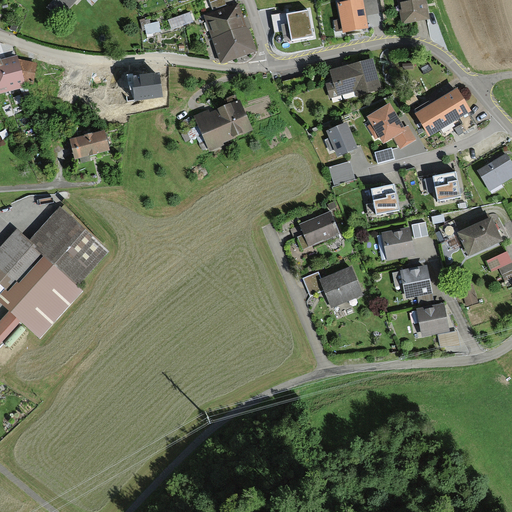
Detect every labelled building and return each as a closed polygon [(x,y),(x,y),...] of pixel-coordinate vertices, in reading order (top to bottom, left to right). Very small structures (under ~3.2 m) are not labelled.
[(75,0),(53,0),(54,0),(65,11),(75,0)] [(226,5),(224,0),(209,0),(213,10),(226,5)] [(377,0),(349,0),(337,3),(343,33),(369,27),(367,16),(380,13),(377,0)] [(430,19),(426,0),(397,0),(401,24),(430,19)] [(238,3),(204,15),(221,63),(255,51),(238,3)] [(309,10),(287,14),(287,11),(271,14),(275,34),(283,32),(285,41),(313,36),(309,10)] [(161,31),(159,21),(151,23),(150,19),(145,20),(145,19),(140,20),(142,31),(145,30),(146,35),(161,31)] [(0,93),(26,87),(25,82),(33,83),(38,63),(18,58),(16,55),(0,59),(0,93)] [(381,88),(373,59),(331,70),(334,82),(328,84),(331,97),(356,90),(358,95),(381,88)] [(159,72),(132,75),(136,101),(163,97),(159,72)] [(471,110),(457,88),(416,113),(430,136),(460,118),(463,123),(455,128),(459,134),(475,125),(467,112),(471,110)] [(253,129),(239,99),(209,113),(208,110),(194,117),(210,152),(225,145),(224,143),(253,129)] [(390,103),(367,117),(370,124),(367,125),(375,138),(379,136),(383,143),(393,137),(400,149),(416,139),(408,126),(405,128),(390,103)] [(356,147),(345,123),(326,131),(329,138),(325,140),(330,151),(335,149),(338,155),(356,147)] [(105,129),(69,139),(75,159),(80,158),(81,163),(91,161),(89,156),(111,150),(105,129)] [(391,149),(375,153),(378,163),(394,159),(391,149)] [(489,191),(511,176),(511,163),(507,154),(478,171),(489,191)] [(350,162),(330,168),(335,185),(355,179),(350,162)] [(457,171),(432,176),(437,200),(462,195),(457,171)] [(371,189),(374,203),(366,205),(369,215),(400,208),(394,184),(371,189)] [(107,251),(61,209),(30,242),(15,229),(0,245),(0,285),(4,290),(0,294),(0,303),(9,312),(20,322),(39,340),(84,290),(77,283),(107,251)] [(340,234),(330,211),(299,224),(304,235),(298,237),(304,249),(340,234)] [(492,217),(459,232),(470,256),(503,240),(492,217)] [(459,232),(453,221),(439,229),(445,239),(459,232)] [(428,236),(425,222),(412,225),(415,238),(428,236)] [(415,255),(409,227),(382,233),(388,261),(415,255)] [(511,262),(507,252),(486,262),(491,272),(499,268),(505,281),(511,277),(511,262)] [(363,294),(352,266),(321,278),(318,279),(323,290),(330,308),(363,294)] [(435,301),(428,266),(401,271),(406,299),(418,296),(420,305),(435,301)] [(318,279),(321,278),(318,272),(303,279),(311,296),(323,290),(318,279)] [(480,303),(473,284),(460,288),(467,308),(480,303)] [(443,304),(417,309),(423,337),(449,331),(443,304)] [(9,312),(0,321),(0,343),(20,322),(9,312)] [(460,346),(456,331),(438,335),(441,350),(460,346)]
